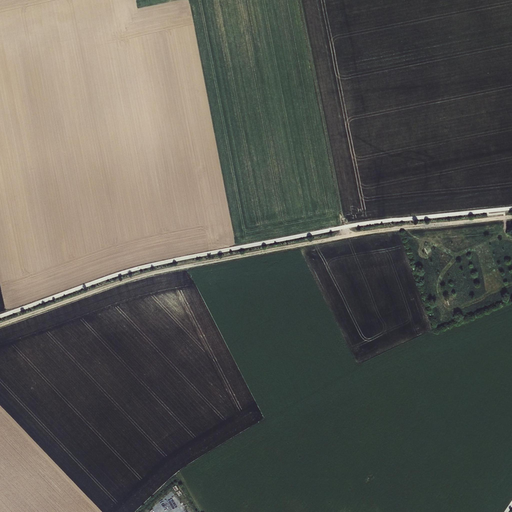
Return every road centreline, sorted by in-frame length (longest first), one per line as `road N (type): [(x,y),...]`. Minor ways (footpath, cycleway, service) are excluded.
road 1 (track): [(0,324),(146,274),(348,236)]
road 2 (track): [(348,236),(301,0)]
road 3 (track): [(511,216),(348,236)]
